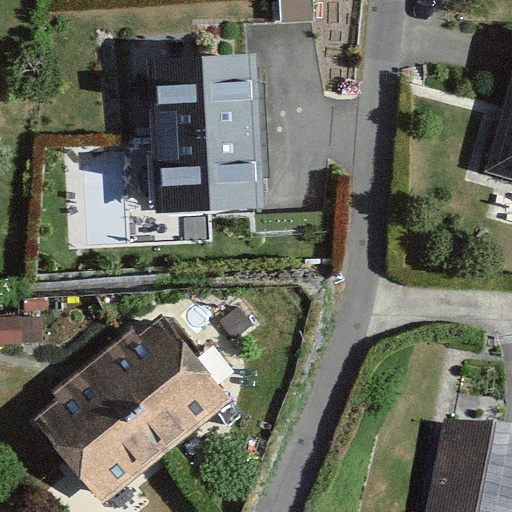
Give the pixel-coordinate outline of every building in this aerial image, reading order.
[(258,134),(256,51),(151,53),(152,135),(258,134)] [(511,176),(511,84),(490,171),(511,176)] [(259,205),(258,134),(152,135),(154,207),(259,205)] [(89,362),(166,453),(231,398),(160,315),(137,335),(131,327),(89,362)] [(166,453),(89,362),(53,392),(58,398),(34,419),(106,504),(166,453)] [(511,511),(511,438),(447,427),(431,511),(511,511)]
